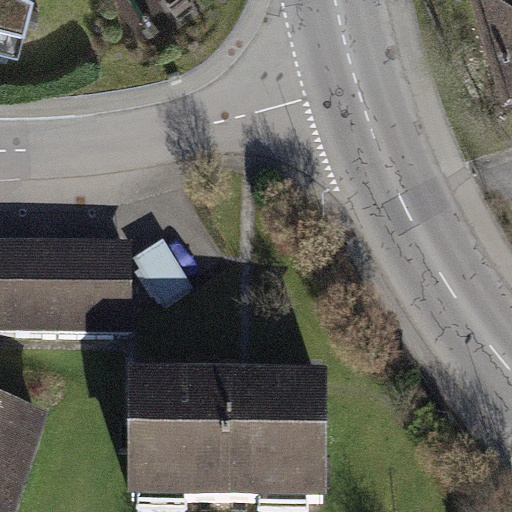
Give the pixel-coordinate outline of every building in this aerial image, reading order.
[(0,0),(0,19),(21,24),(27,0),(0,0)] [(511,0),(485,0),(506,73),(511,71),(511,0)] [(191,292),(163,249),(139,264),(167,308),(191,292)] [(0,322),(129,323),(129,263),(0,262),(0,322)] [(136,399),(135,503),(323,504),(324,400),(136,399)] [(0,511),(11,511),(41,425),(0,411),(0,511)]
